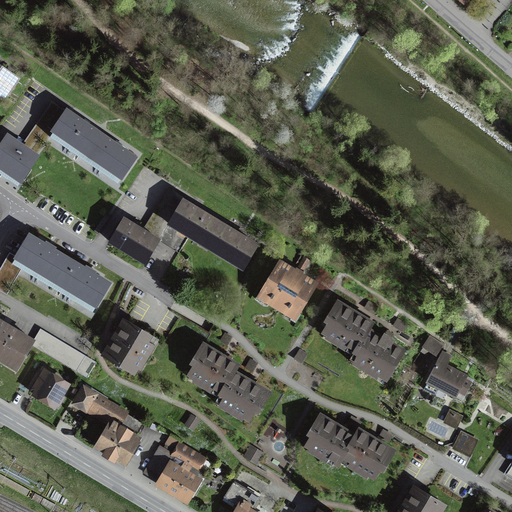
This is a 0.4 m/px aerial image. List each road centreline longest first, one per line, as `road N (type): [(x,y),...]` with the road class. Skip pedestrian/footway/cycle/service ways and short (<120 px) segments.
road 1 (residential): [(511,505),(369,413),(330,404),(233,333),(18,208)]
road 2 (track): [(77,0),(161,82),(364,208),(474,307)]
road 3 (primary): [(165,511),(0,413)]
